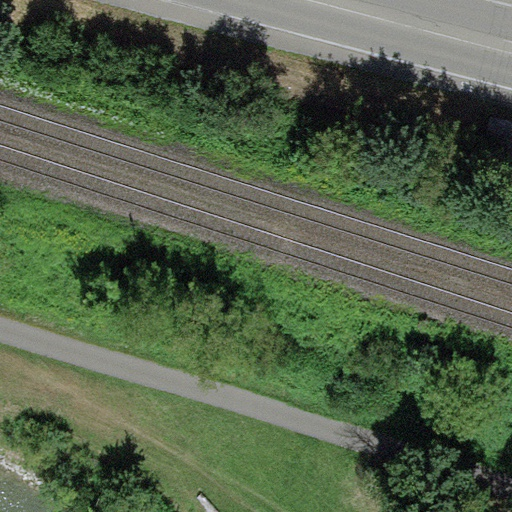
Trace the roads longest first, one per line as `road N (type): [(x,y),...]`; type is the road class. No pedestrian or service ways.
road 1 (track): [(280,511),(38,341)]
road 2 (secondary): [(485,47),(311,0)]
